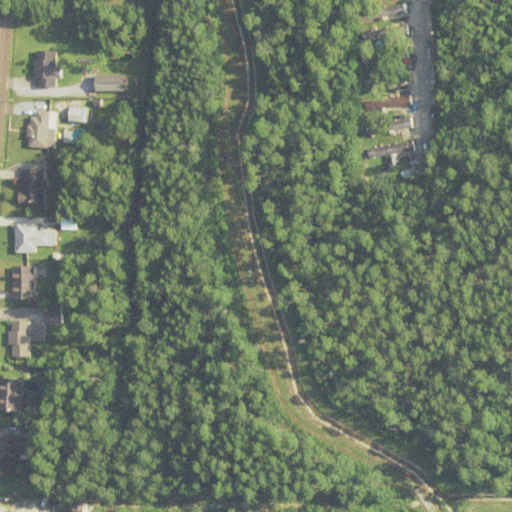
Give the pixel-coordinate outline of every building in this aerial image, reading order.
[(372,12),(407,7),(408,15),(373,20),(372,12)] [(392,37),(391,28),(362,31),(363,40),(392,37)] [(371,35),(407,29),(408,37),(372,43),(371,35)] [(40,91),(40,82),(36,82),(36,63),(39,63),(39,54),(58,54),(58,91),(40,91)] [(362,54),(362,62),(383,62),(383,54),(362,54)] [(370,58),(406,54),(407,61),(371,65),(370,58)] [(95,75),(95,91),(126,91),(126,75),(95,75)] [(365,86),(383,85),(382,76),(364,77),(365,86)] [(370,81),(406,76),(407,84),(372,89),(370,81)] [(411,105),(410,95),(383,98),(384,107),(411,105)] [(366,100),(367,109),(383,108),(382,99),(366,100)] [(370,104),(405,99),(406,107),(371,112),(370,104)] [(70,124),(72,109),(87,110),(86,125),(70,124)] [(57,132),(56,151),(49,151),(30,150),(31,141),(29,141),(29,128),(32,128),(33,120),(38,120),(38,114),(52,115),(51,131),(57,132)] [(412,127),(410,118),(388,122),(390,130),(412,127)] [(370,129),(405,124),(406,132),(371,137),(370,129)] [(370,152),(406,147),(407,155),(372,161),(370,152)] [(20,195),(23,195),(23,173),(45,172),(46,207),(21,208),(20,195)] [(61,229),(76,230),(76,219),(61,218),(61,229)] [(49,235),(50,249),(38,249),(38,256),(18,256),(17,228),(38,227),(38,235),(49,235)] [(14,270),(36,270),(36,303),(14,303),(14,270)] [(48,311),(64,310),(64,327),(48,328),(48,311)] [(13,361),(13,349),(10,349),(10,334),(13,334),(13,324),(32,324),(32,361),(13,361)] [(32,327),(46,327),(46,345),(33,345),(32,327)] [(0,414),(0,403),(2,381),(24,383),(21,416),(0,414)] [(23,463),(23,458),(21,458),(21,476),(3,476),(3,464),(0,464),(0,450),(3,450),(3,440),(33,440),(33,463),(23,463)]
